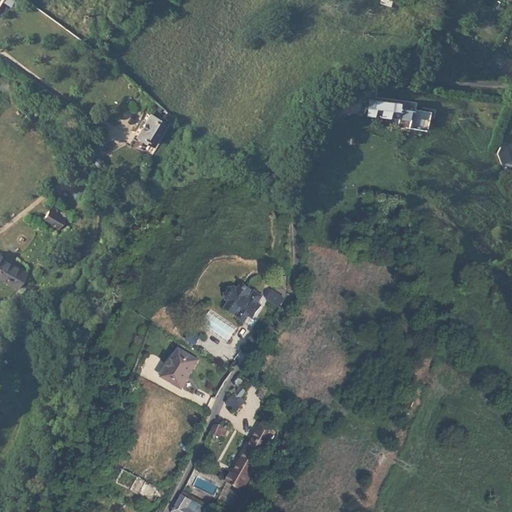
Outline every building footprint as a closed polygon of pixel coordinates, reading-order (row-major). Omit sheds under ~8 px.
[(102,56),(107,50),(101,46),(97,51),(102,56)] [(108,60),(111,54),(107,50),(102,56),(108,60)] [(459,50),(456,55),(462,59),(465,54),(459,50)] [(504,62),(496,57),(488,71),(497,76),(504,62)] [(119,70),(127,76),(131,72),(123,65),(119,70)] [(452,86),(439,86),(438,96),(451,97),(452,86)] [(150,98),(144,95),(141,92),(132,106),(136,108),(142,111),(150,98)] [(368,98),(367,113),(386,115),(385,121),(390,121),(390,116),(399,117),(401,101),(368,98)] [(414,128),(416,108),(412,107),(413,103),(401,101),(399,117),(390,116),(390,121),(401,122),(401,126),(414,128)] [(153,143),(165,123),(148,113),(136,133),(153,143)] [(158,147),(171,126),(165,123),(153,143),(158,147)] [(505,148),(499,145),(497,151),(503,166),(507,169),(511,166),(505,151),(505,148)] [(102,160),(99,158),(95,159),(93,163),(94,166),(97,168),(101,167),(103,163),(102,160)] [(69,217),(53,209),(47,220),(63,229),(69,217)] [(0,276),(19,288),(27,276),(0,259),(0,258),(2,256),(0,254),(0,276)] [(288,289),(288,276),(280,276),(280,289),(288,289)] [(253,312),(257,314),(262,306),(258,303),(260,301),(265,294),(258,289),(255,291),(252,289),(253,287),(244,281),(240,287),(237,285),(231,286),(227,291),(228,298),(231,301),(227,306),(236,313),(237,311),(241,314),(239,316),(246,321),(251,315),(253,312)] [(286,299),(274,290),(268,298),(283,309),(284,307),(282,305),(286,299)] [(200,360),(180,350),(169,374),(170,375),(167,380),(177,384),(176,386),(187,391),(192,381),(190,380),(200,360)] [(244,381),(239,377),(235,383),(240,386),(244,381)] [(228,403),(237,411),(246,401),(241,397),(247,390),(242,387),(228,403)] [(395,439),(409,414),(399,409),(385,434),(394,439),(395,439)] [(230,472),(226,480),(243,489),(254,468),(253,467),(259,456),(265,459),(267,454),(262,451),(275,428),(262,421),(233,474),(230,472)] [(214,426),(211,433),(222,437),(222,439),(225,440),(227,433),(224,432),(226,428),(218,425),(214,426)] [(119,478),(124,481),(128,473),(122,471),(119,478)] [(124,481),(123,483),(141,491),(146,482),(128,473),(124,481)] [(167,478),(162,488),(167,491),(172,481),(167,478)] [(159,490),(146,482),(141,491),(155,499),(159,490)] [(208,511),(210,511),(182,493),(173,511),(175,511),(208,511)]
